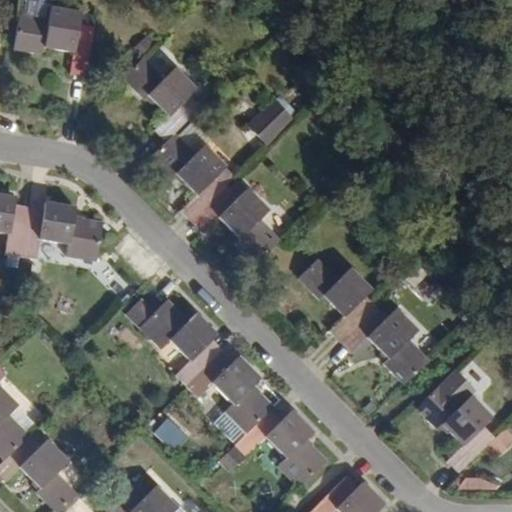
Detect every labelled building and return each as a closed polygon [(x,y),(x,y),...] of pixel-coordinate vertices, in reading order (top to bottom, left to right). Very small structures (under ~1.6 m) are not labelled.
[(70,16),(71,4),(42,0),(41,10),(16,7),(11,6),(7,41),(37,47),(38,38),(66,42),(64,69),(77,71),(87,19),(70,16)] [(41,10),(42,0),(17,0),(16,7),(41,10)] [(89,7),(71,4),(70,16),(87,19),(89,7)] [(173,124),(197,100),(186,90),(192,83),(172,63),(161,75),(138,51),(117,73),(143,96),(147,93),(166,110),(152,125),(161,135),(173,124)] [(271,138),(295,113),(276,93),(252,118),(271,138)] [(196,148),(173,124),(161,135),(146,150),(170,174),(178,168),(199,188),(183,205),(195,215),(230,179),(219,170),(227,160),(206,139),(196,148)] [(242,191),(230,179),(195,215),(208,227),(224,209),(245,231),(239,237),(259,256),(284,231),(264,211),(270,204),(251,182),(242,191)] [(17,256),(24,208),(10,207),(10,197),(0,195),(0,230),(4,232),(2,254),(17,256)] [(42,210),(24,208),(17,256),(33,258),(36,237),(64,240),(65,252),(94,257),(99,220),(72,215),(73,205),(42,201),(42,210)] [(336,340),(372,304),(363,297),(367,289),(347,267),(333,280),(315,260),(296,279),(316,300),(324,296),(340,311),(325,328),(336,340)] [(191,315),(167,291),(138,320),(161,343),(169,337),(188,357),(175,372),(185,382),(222,344),(213,336),(216,325),(200,310),(191,315)] [(383,315),(372,304),(336,340),(348,353),(366,336),(386,354),(379,361),(400,383),(427,356),(407,338),(414,327),(393,305),(383,315)] [(222,344),(185,382),(198,393),(211,379),(232,396),(214,415),(237,438),(271,407),(275,402),(256,382),(261,373),(238,349),(233,353),(222,344)] [(474,385),(454,364),(414,404),(436,427),(443,421),(462,438),(446,455),(459,468),(495,432),(483,421),(493,411),(470,391),(474,385)] [(0,455),(2,458),(27,434),(7,412),(13,403),(0,389),(0,455)] [(271,407),(237,438),(233,443),(243,453),(264,432),(283,450),(275,461),(298,486),(328,457),(307,437),(316,427),(292,405),(279,416),(271,407)] [(491,444),(503,457),(511,447),(511,434),(506,429),(491,444)] [(40,448),(27,434),(2,458),(0,460),(0,473),(7,481),(19,470),(36,487),(34,491),(53,511),(57,511),(73,496),(55,476),(67,462),(47,441),(40,448)] [(80,491),(91,479),(76,465),(65,477),(80,491)] [(346,471),(312,505),(318,511),(328,511),(339,502),(349,511),(384,511),(382,509),(388,499),(366,477),(358,481),(346,471)] [(147,492),(136,481),(105,511),(188,511),(181,503),(177,507),(155,485),(147,492)]
